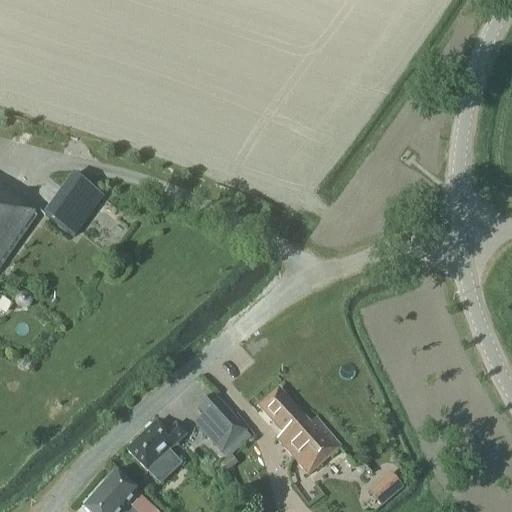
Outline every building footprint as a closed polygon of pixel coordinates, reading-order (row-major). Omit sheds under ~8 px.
[(76,174),(45,213),(76,237),(107,198),(76,174)] [(0,267),(34,218),(0,194),(0,267)] [(309,425),(277,391),(257,409),(282,435),(276,441),(308,476),(341,448),(316,419),(309,425)] [(230,446),(245,432),(214,397),(198,411),(230,446)] [(167,434),(157,423),(126,452),(160,487),(182,467),(169,453),(186,437),(175,426),(167,434)] [(224,474),(231,469),(226,462),(219,467),(224,474)] [(131,508),(129,506),(138,496),(114,475),(82,511),(155,511),(140,498),(131,508)] [(387,489),(393,496),(401,490),(394,482),(387,489)]
